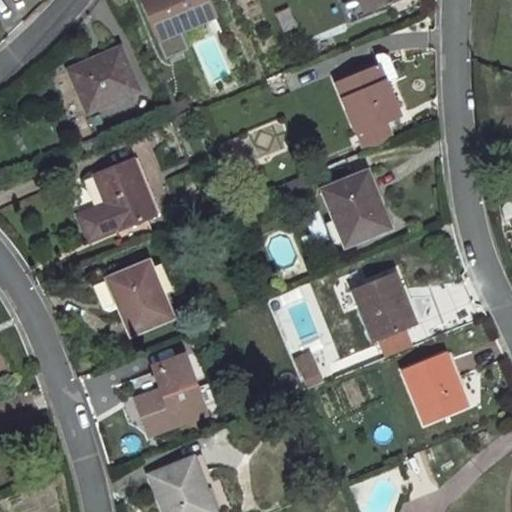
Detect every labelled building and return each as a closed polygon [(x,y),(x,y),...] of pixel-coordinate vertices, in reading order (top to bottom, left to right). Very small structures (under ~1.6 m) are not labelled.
[(215,21),(205,0),(142,0),(156,36),(192,21),(194,29),(215,21)] [(399,3),(398,0),(351,0),(358,19),(399,3)] [(118,55),(67,75),(83,116),(134,96),(118,55)] [(338,91),(371,78),(369,70),(334,82),(338,91)] [(334,93),(352,140),(379,130),(393,126),(376,76),(371,78),(338,91),(334,93)] [(382,139),(379,130),(352,140),(355,149),(382,139)] [(130,165),(91,180),(103,211),(78,222),(86,242),(148,217),(130,165)] [(360,178),(320,193),(343,250),(383,234),(360,178)] [(496,213),(500,224),(511,219),(511,221),(511,202),(499,208),(496,213)] [(140,269),(99,287),(122,339),(163,323),(140,269)] [(391,280),(350,295),(371,350),(411,334),(391,280)] [(292,356),(301,389),(321,384),(312,351),(292,356)] [(438,359),(402,374),(421,426),(461,411),(438,359)] [(199,412),(180,360),(156,368),(165,390),(140,401),(151,433),(199,412)] [(196,462),(215,511),(228,511),(231,511),(209,457),(196,462)] [(215,511),(196,462),(155,478),(168,511),(215,511)]
